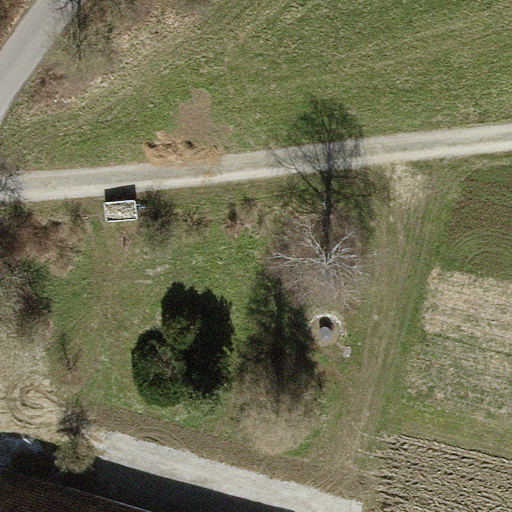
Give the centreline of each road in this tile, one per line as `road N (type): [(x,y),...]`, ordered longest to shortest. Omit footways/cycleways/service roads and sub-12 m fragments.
road 1 (track): [(511,140),(0,197)]
road 2 (tertiary): [(71,0),(0,97)]
